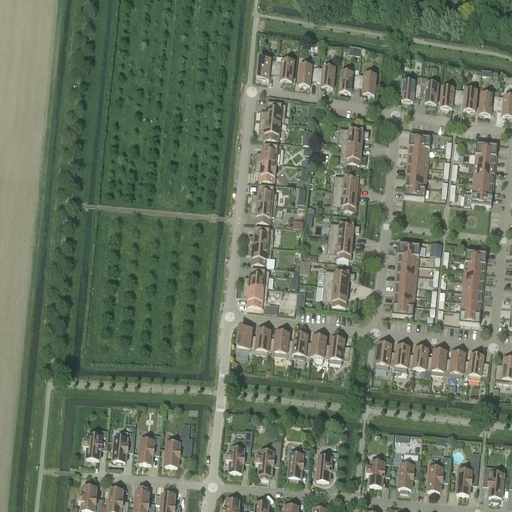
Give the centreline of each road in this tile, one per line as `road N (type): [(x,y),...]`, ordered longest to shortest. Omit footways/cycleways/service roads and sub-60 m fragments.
road 1 (residential): [(469,511),(211,487)]
road 2 (residential): [(228,318),(250,91)]
road 3 (residential): [(375,334),(395,117)]
road 4 (residential): [(492,348),(511,170)]
road 5 (residential): [(211,487),(228,318)]
road 6 (residential): [(375,334),(228,318)]
road 7 (residential): [(395,117),(250,91)]
road 8 (residential): [(211,487),(75,475)]
